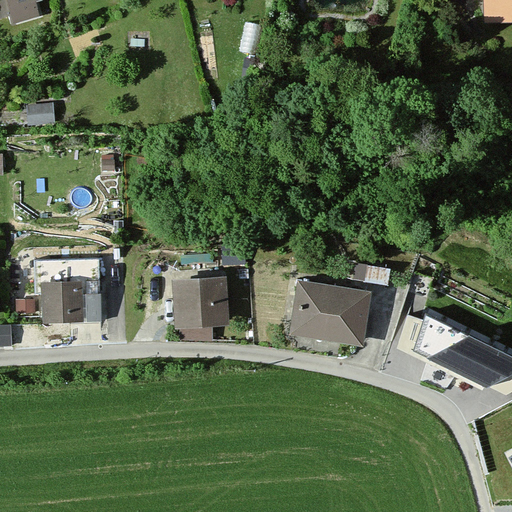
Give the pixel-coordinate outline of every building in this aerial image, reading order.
[(6,0),(10,9),(37,0),(6,0)] [(511,0),(474,0),(475,1),(484,1),(485,24),(511,23),(511,0)] [(245,250),(222,250),(223,266),(245,265),(245,250)] [(98,259),(36,262),(38,297),(42,297),(43,324),(101,321),(98,259)] [(224,282),(174,285),(177,330),(226,327),(224,282)] [(371,298),(300,286),(292,336),(362,349),(371,298)] [(511,355),(427,315),(414,354),(491,394),(511,382),(511,355)]
